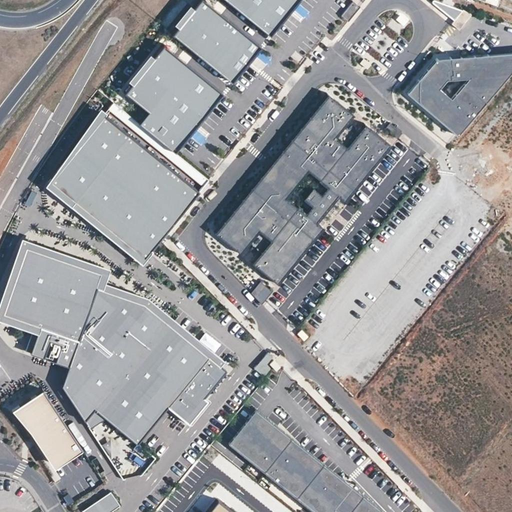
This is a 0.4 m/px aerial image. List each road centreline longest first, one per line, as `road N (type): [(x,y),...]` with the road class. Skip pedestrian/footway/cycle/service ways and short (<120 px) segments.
road 1 (residential): [(452,511),(194,236),(329,62)]
road 2 (residential): [(329,62),(353,83),(379,89),(427,26),(398,0)]
road 3 (secondary): [(0,115),(91,0)]
